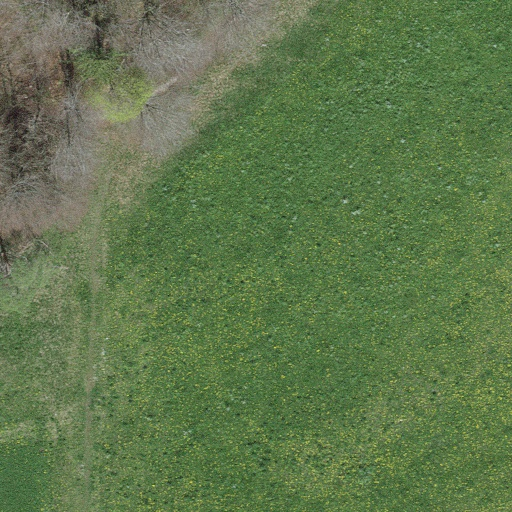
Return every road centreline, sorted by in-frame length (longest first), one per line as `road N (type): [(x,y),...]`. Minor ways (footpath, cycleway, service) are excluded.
road 1 (track): [(54,511),(71,98)]
road 2 (track): [(212,0),(71,98),(0,87)]
